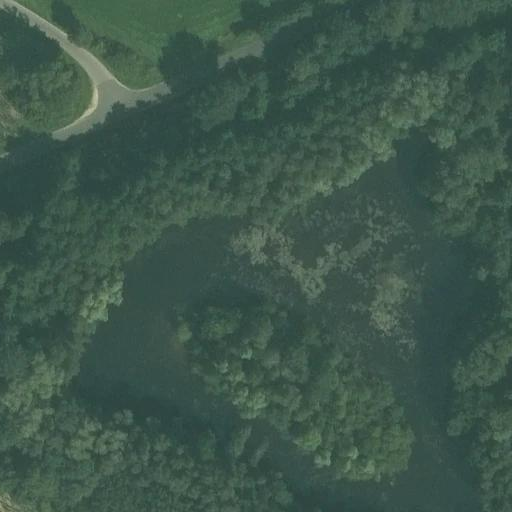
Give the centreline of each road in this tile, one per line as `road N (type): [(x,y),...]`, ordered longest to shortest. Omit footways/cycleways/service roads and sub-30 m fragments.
road 1 (residential): [(375,0),(121,114)]
road 2 (residential): [(7,0),(46,23),(95,70),(121,114)]
road 3 (residential): [(121,114),(0,168)]
